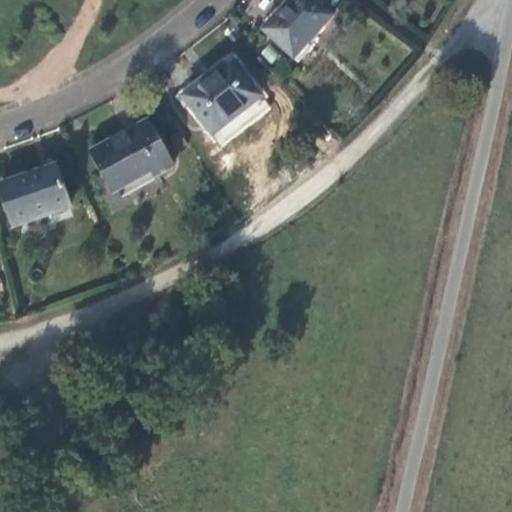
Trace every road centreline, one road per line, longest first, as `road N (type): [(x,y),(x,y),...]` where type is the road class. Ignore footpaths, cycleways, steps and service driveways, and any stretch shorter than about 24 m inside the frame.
road 1 (residential): [(511,33),(406,511)]
road 2 (residential): [(213,0),(111,77),(0,128)]
